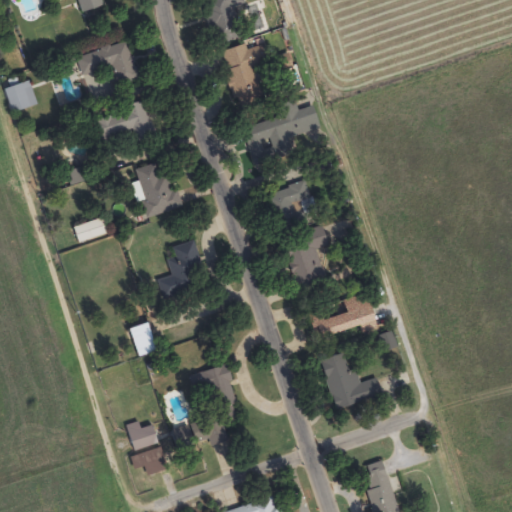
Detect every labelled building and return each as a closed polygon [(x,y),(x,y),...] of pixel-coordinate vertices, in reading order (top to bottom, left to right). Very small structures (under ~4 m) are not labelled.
[(76,0),(81,13),(102,6),(99,0),(76,0)] [(198,0),(211,46),(233,40),(224,11),(242,6),(240,0),(198,0)] [(232,104),(256,98),(247,67),(262,63),(257,42),(218,52),(232,104)] [(136,81),(125,43),(73,58),(79,78),(106,70),(112,88),(136,81)] [(0,90),(8,114),(35,105),(27,81),(0,90)] [(316,130),(311,107),(295,111),(293,102),(273,107),(276,120),(241,128),(249,162),(288,152),(285,138),(316,130)] [(143,106),(92,116),(97,142),(148,132),(143,106)] [(174,212),(160,163),(130,171),(144,220),(174,212)] [(300,182),(261,198),(276,235),(315,219),(300,182)] [(103,234),(98,219),(69,229),(75,244),(103,234)] [(293,293),(323,285),(314,250),(324,248),(319,229),(279,239),(293,293)] [(154,281),(159,301),(191,293),(188,278),(200,275),(192,242),(163,249),(170,277),(154,281)] [(369,326),(362,295),(339,301),(342,314),(317,320),(315,311),(303,314),(310,341),(369,326)] [(376,351),(393,350),(391,333),(375,335),(376,351)] [(318,361),(332,410),(378,397),(373,380),(353,386),(343,354),(318,361)] [(233,402),(222,366),(186,377),(197,413),(233,402)] [(148,424),(138,427),(137,423),(122,427),(129,452),(154,445),(148,424)] [(215,427),(214,423),(174,425),(176,443),(205,441),(204,428),(215,427)] [(131,471),(141,468),(144,477),(161,471),(153,450),(127,459),(131,471)] [(393,511),(381,462),(359,467),(370,511),(393,511)] [(277,511),(278,511),(275,511),(270,511),(268,500),(220,511),(277,511)]
